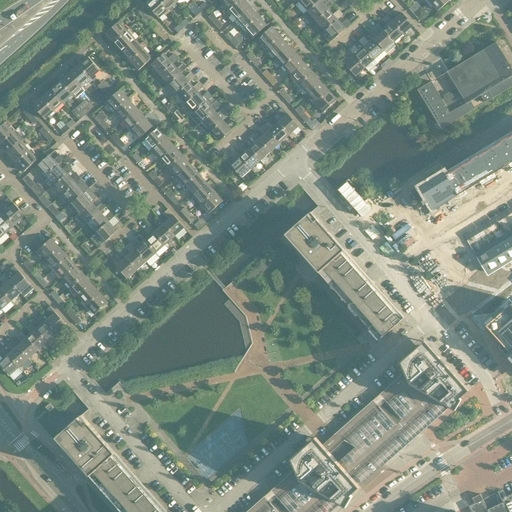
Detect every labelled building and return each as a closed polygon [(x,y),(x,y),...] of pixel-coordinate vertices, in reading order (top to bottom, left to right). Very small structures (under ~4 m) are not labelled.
[(168,10),(159,0),(152,0),(147,5),(159,19),(168,10)] [(159,0),(168,10),(177,2),(175,0),(159,0)] [(221,0),(221,1),(229,10),(235,4),(240,0),(221,0)] [(244,0),(240,0),(235,4),(229,10),(237,19),(251,7),(244,0)] [(301,0),(299,2),(295,5),(304,15),(320,0),(301,0)] [(316,21),(329,10),(334,5),(330,0),(325,5),(320,0),(304,15),(312,24),(316,21)] [(431,0),(429,2),(438,11),(450,0),(431,0)] [(204,2),(198,8),(202,12),(208,7),(204,2)] [(409,9),(414,15),(418,12),(413,6),(409,9)] [(259,16),(251,7),(237,19),(245,28),(259,16)] [(392,21),(404,35),(413,26),(402,13),(397,7),(396,8),(392,12),(397,17),(392,21)] [(137,12),(143,18),(147,14),(141,8),(137,12)] [(202,12),(198,8),(192,13),(196,17),(202,12)] [(333,15),(329,10),(316,21),(324,31),(337,19),(342,14),(338,10),(333,15)] [(424,18),(418,12),(414,15),(420,21),(424,18)] [(147,14),(143,18),(148,24),(152,20),(147,14)] [(208,18),(214,24),(218,20),(212,14),(208,18)] [(259,16),(245,28),(253,38),(267,26),(259,16)] [(404,35),(392,21),(387,16),(383,20),(387,25),(382,30),(394,43),(404,35)] [(186,18),(180,24),(184,28),(190,23),(186,18)] [(337,19),(324,31),(333,40),(346,29),(351,24),(351,23),(350,24),(347,19),(342,24),(337,19)] [(223,26),(218,20),(214,24),(219,30),(223,26)] [(106,34),(114,43),(127,31),(119,22),(106,34)] [(184,28),(180,24),(174,29),(178,33),(184,28)] [(394,43),(382,30),(378,25),(373,29),(378,34),(373,38),(385,51),(394,43)] [(154,30),(159,36),(163,32),(157,26),(154,30)] [(258,39),(266,48),(280,36),(272,27),(258,39)] [(122,52),(135,40),(127,31),(114,43),(122,52)] [(163,32),(159,36),(164,41),(168,38),(163,32)] [(230,42),(234,38),(229,32),(225,36),(230,42)] [(385,51),(373,38),(368,33),(363,37),(368,43),(363,47),(375,60),(385,51)] [(288,45),(280,36),(266,48),(275,57),(288,45)] [(239,44),(234,38),(230,42),(235,48),(239,44)] [(130,61),(144,49),(135,40),(122,52),(130,61)] [(359,51),(354,55),(365,68),(369,72),(378,63),(375,60),(363,47),(359,41),(354,45),(359,51)] [(443,101),(431,82),(417,90),(441,129),(475,109),(470,102),(488,91),(492,99),(511,86),(511,68),(496,42),(447,72),(459,92),(451,96),(449,93),(444,96),(446,100),(443,101)] [(296,54),(288,45),(275,57),(283,66),(296,54)] [(144,49),(130,61),(138,71),(152,59),(144,49)] [(365,68),(354,55),(349,50),(345,54),(349,59),(344,64),(356,77),(365,68)] [(246,56),(251,62),(255,58),(250,52),(246,56)] [(151,65),(160,75),(173,63),(178,59),(174,54),(168,59),(164,53),(151,65)] [(291,76),(304,64),(296,54),(283,66),(291,76)] [(79,65),(91,79),(100,70),(88,57),(79,65)] [(261,64),(255,58),(251,62),(257,68),(261,64)] [(177,68),(173,63),(160,75),(168,84),(181,73),(186,68),(182,63),(177,68)] [(312,73),(304,64),(291,76),(299,85),(312,73)] [(91,79),(79,65),(69,73),(81,87),(91,79)] [(262,74),(267,80),(272,76),(266,70),(262,74)] [(69,73),(60,81),(72,95),(76,99),(85,91),(81,87),(69,73)] [(185,78),(181,73),(168,84),(176,94),(190,82),(195,78),(191,73),(185,78)] [(307,94),(320,82),(312,73),(299,85),(307,94)] [(277,82),(272,76),(267,80),(273,86),(277,82)] [(51,90),(63,103),(72,95),(60,81),(51,90)] [(194,87),(190,82),(176,94),(185,103),(198,92),(203,87),(199,82),(194,87)] [(329,91),(320,82),(307,94),(315,103),(329,91)] [(109,87),(103,93),(106,97),(112,91),(109,87)] [(278,92),(284,98),(288,94),(282,88),(278,92)] [(42,98),(54,111),(63,103),(51,90),(42,98)] [(115,111),(128,99),(120,90),(106,102),(115,111)] [(329,91),(315,103),(323,112),(337,100),(329,91)] [(202,97),(198,92),(185,103),(193,113),(206,101),(212,97),(207,92),(202,97)] [(106,97),(103,93),(97,98),(100,102),(106,97)] [(293,100),(288,94),(284,98),(289,104),(293,100)] [(54,111),(42,98),(33,106),(45,119),(54,111)] [(128,99),(115,111),(123,120),(136,108),(128,99)] [(198,126),(215,111),(220,106),(216,101),(211,106),(206,101),(193,113),(190,116),(198,126)] [(91,103),(85,109),(88,113),(94,107),(91,103)] [(295,110),(300,116),(304,113),(299,107),(295,110)] [(144,117),(136,108),(123,120),(131,129),(144,117)] [(282,118),(278,122),(289,136),(299,127),(287,114),(282,108),(282,109),(278,113),(282,118)] [(23,113),(28,119),(32,115),(27,109),(23,113)] [(88,113),(85,109),(79,114),(82,118),(88,113)] [(217,114),(215,111),(198,126),(207,135),(223,120),(228,116),(224,111),(223,109),(217,114)] [(309,119),(304,113),(300,116),(305,123),(309,119)] [(32,115),(28,119),(34,125),(38,121),(32,115)] [(94,119),(100,125),(104,121),(99,115),(94,119)] [(144,117),(131,129),(139,139),(153,127),(144,117)] [(273,127),(268,131),(280,144),(289,136),(278,122),(273,117),(268,121),(273,127)] [(72,119),(66,125),(70,129),(76,124),(72,119)] [(223,120),(207,135),(215,144),(218,141),(219,142),(232,130),(237,125),(237,124),(236,125),(233,121),(231,119),(226,123),(223,120)] [(309,119),(305,123),(312,131),(317,127),(309,119)] [(109,127),(104,121),(100,125),(105,131),(109,127)] [(0,143),(13,132),(5,123),(0,126),(0,143)] [(64,134),(70,129),(66,125),(60,130),(64,134)] [(263,135),(259,139),(270,152),(280,144),(268,131),(264,126),(259,130),(263,135)] [(39,131),(44,137),(49,133),(43,127),(39,131)] [(158,128),(142,142),(150,151),(152,149),(166,137),(158,128)] [(13,132),(0,143),(0,144),(8,153),(21,141),(23,139),(15,130),(13,132)] [(444,173),(420,188),(427,200),(430,198),(436,209),(446,202),(447,202),(458,195),(503,168),(511,162),(511,132),(445,173),(444,173)] [(49,133),(44,137),(50,143),(54,139),(49,133)] [(116,143),(120,139),(115,133),(111,137),(116,143)] [(254,134),(244,143),(261,161),(270,152),(259,139),(254,134)] [(166,137),(152,149),(160,158),(174,146),(166,137)] [(125,145),(120,139),(116,143),(121,149),(125,145)] [(16,162),(29,150),(21,141),(8,153),(16,162)] [(244,152),(240,156),(251,169),(261,161),(244,143),(240,147),(244,152)] [(174,146),(160,158),(168,168),(182,155),(174,146)] [(29,150),(16,162),(24,172),(38,160),(29,150)] [(241,178),(251,169),(240,156),(235,151),(230,155),(235,160),(230,165),(241,178)] [(132,157),(137,163),(141,159),(136,153),(132,157)] [(36,166),(45,176),(58,164),(63,160),(59,155),(54,160),(49,155),(36,166)] [(182,155),(168,168),(177,177),(190,165),(182,155)] [(147,165),(141,159),(137,163),(143,169),(147,165)] [(62,169),(58,164),(45,176),(53,186),(70,171),(72,169),(68,165),(62,169)] [(190,165),(177,177),(185,186),(198,174),(190,165)] [(73,174),(70,171),(53,186),(62,195),(75,183),(80,179),(74,172),(73,174)] [(153,181),(158,177),(152,171),(148,175),(153,181)] [(198,174),(185,186),(193,195),(206,183),(198,174)] [(163,183),(158,177),(153,181),(159,187),(163,183)] [(75,183),(62,195),(70,205),(89,188),(85,184),(80,179),(75,183)] [(201,204),(214,192),(206,183),(193,195),(201,204)] [(89,188),(70,205),(79,214),(92,202),(97,198),(89,188)] [(170,199),(174,196),(168,190),(164,193),(170,199)] [(214,192),(201,204),(209,213),(223,201),(214,192)] [(179,202),(174,196),(170,199),(175,205),(179,202)] [(0,206),(0,207),(16,225),(25,217),(14,203),(14,204),(9,198),(8,198),(9,199),(0,206)] [(87,224),(100,212),(106,207),(101,203),(96,207),(92,202),(79,214),(75,217),(84,227),(87,224)] [(0,207),(0,226),(6,233),(16,225),(0,207)] [(186,217),(190,214),(185,208),(180,211),(186,217)] [(164,224),(175,237),(185,228),(173,215),(168,209),(167,210),(168,210),(164,214),(168,219),(164,224)] [(105,217),(100,212),(87,224),(96,233),(109,222),(114,217),(110,212),(105,217)] [(311,212),(286,235),(314,267),(379,341),(404,318),(340,245),(311,212)] [(195,220),(190,214),(186,217),(191,223),(195,220)] [(159,228),(154,232),(166,245),(175,237),(164,224),(159,218),(154,222),(159,228)] [(109,222),(96,233),(104,243),(117,231),(123,226),(122,226),(118,222),(113,226),(109,222)] [(166,245),(154,232),(149,227),(145,231),(149,236),(144,240),(156,254),(166,245)] [(511,245),(505,234),(495,240),(508,261),(511,258),(511,245)] [(140,245),(135,249),(147,262),(156,254),(144,240),(140,235),(135,239),(140,245)] [(51,238),(35,253),(39,257),(41,254),(46,260),(60,248),(51,238)] [(495,240),(486,246),(498,267),(508,261),(495,240)] [(130,253),(125,257),(137,270),(147,262),(135,249),(130,244),(126,248),(130,253)] [(486,246),(474,253),(480,264),(482,263),(488,273),(498,267),(486,246)] [(68,257),(60,248),(46,260),(54,269),(68,257)] [(127,279),(137,270),(125,257),(121,252),(116,256),(121,261),(116,266),(127,279)] [(76,266),(68,257),(54,269),(62,278),(76,266)] [(23,263),(23,264),(31,273),(35,269),(27,260),(23,263)] [(9,274),(6,276),(21,293),(24,297),(33,288),(30,285),(31,285),(19,272),(14,266),(13,266),(14,267),(8,272),(9,274)] [(84,275),(76,266),(62,278),(70,287),(84,275)] [(34,276),(39,282),(43,279),(38,273),(34,276)] [(21,293),(6,276),(5,275),(0,279),(5,284),(0,288),(11,302),(21,293)] [(92,284),(84,275),(70,287),(78,296),(92,284)] [(48,285),(43,279),(39,282),(44,288),(48,285)] [(86,305),(100,293),(92,284),(78,296),(86,305)] [(0,307),(2,310),(11,302),(0,288),(0,307)] [(50,294),(55,300),(59,297),(54,291),(50,294)] [(108,303),(100,293),(86,305),(95,315),(108,303)] [(65,303),(59,297),(55,300),(60,306),(65,303)] [(497,317),(486,326),(509,352),(505,355),(511,362),(511,303),(503,311),(497,317)] [(50,317),(45,321),(57,334),(67,326),(55,312),(50,307),(49,307),(50,308),(46,311),(50,317)] [(71,319),(76,315),(70,309),(66,313),(71,319)] [(81,321),(76,315),(71,319),(77,325),(81,321)] [(57,334),(45,321),(41,316),(36,320),(41,325),(36,329),(48,342),(57,334)] [(31,334),(26,338),(38,351),(48,342),(36,329),(31,324),(27,328),(31,334)] [(22,342),(17,346),(29,359),(38,351),(26,338),(22,333),(17,337),(22,342)] [(12,350),(7,355),(19,368),(29,359),(17,346),(12,341),(8,345),(12,350)] [(404,372),(334,435),(385,465),(449,408),(455,411),(461,400),(460,398),(469,391),(425,341),(400,362),(404,372)] [(0,366),(9,377),(19,368),(7,355),(3,349),(0,351),(0,355),(3,359),(0,361),(0,366)] [(48,411),(49,412),(54,408),(50,404),(45,408),(46,408),(48,411)] [(331,511),(341,504),(346,507),(353,496),(351,495),(360,487),(321,443),(316,437),(291,459),(294,466),(296,469),(246,511),(167,511),(114,452),(111,455),(106,450),(102,445),(105,442),(82,415),(58,436),(56,438),(60,442),(75,459),(80,464),(84,469),(89,475),(121,511),(331,511)] [(511,511),(511,493),(511,495),(506,497),(502,499),(498,492),(505,507),(507,511),(488,511),(480,494),(472,498),(474,503),(468,506),(471,511),(511,511)]
